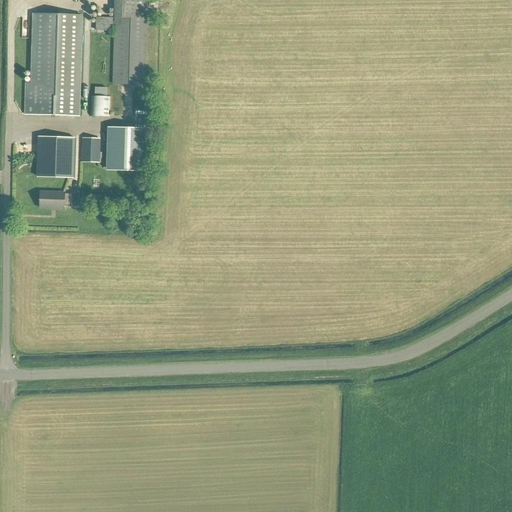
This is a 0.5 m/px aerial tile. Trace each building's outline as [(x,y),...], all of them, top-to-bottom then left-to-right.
[(96,30),(114,31),(112,85),(145,85),(146,18),(147,17),(147,0),(114,0),(114,18),(96,17),(96,30)] [(26,114),(79,116),(82,16),(34,14),(32,84),(26,83),(26,114)] [(91,116),(109,116),(108,97),(91,97),(91,116)] [(111,126),(110,167),(146,168),(147,127),(111,126)] [(74,178),(75,138),(39,137),(38,177),(74,178)] [(99,163),(100,139),(83,138),(82,162),(99,163)] [(79,206),(79,193),(71,193),(71,194),(65,194),(65,193),(41,192),(41,208),(56,209),(56,210),(65,210),(65,203),(71,203),(71,206),(79,206)]
